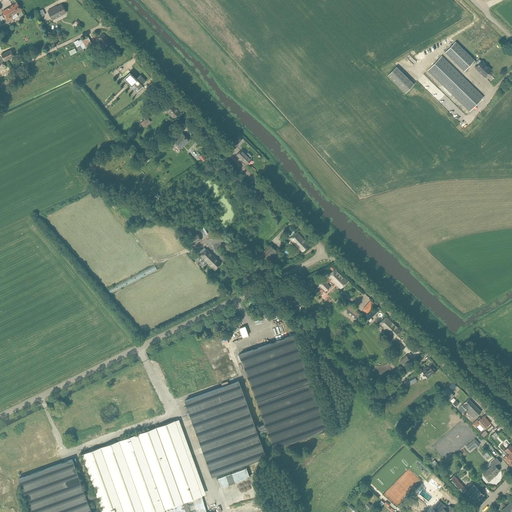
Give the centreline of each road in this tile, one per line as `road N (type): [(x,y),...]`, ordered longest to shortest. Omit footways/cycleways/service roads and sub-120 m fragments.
road 1 (unclassified): [(0,416),(327,251)]
road 2 (unclassified): [(327,251),(82,0)]
road 3 (unclassified): [(511,434),(327,251)]
